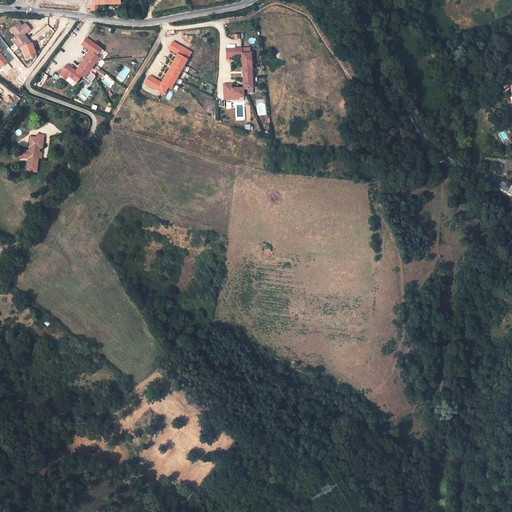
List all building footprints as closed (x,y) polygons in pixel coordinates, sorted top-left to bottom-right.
[(123,0),(91,0),(90,10),(98,10),(98,4),(121,3),(121,0),(123,0)] [(24,39),(21,35),(29,30),(25,24),(22,26),(20,27),(17,23),(11,27),(13,30),(12,34),(14,37),(10,39),(14,45),(18,46),(19,45),(21,47),(20,51),(26,61),(30,61),(36,57),(32,50),(33,46),(31,43),(28,44),(25,45),(23,42),(24,39)] [(103,50),(86,37),(81,44),(90,51),(75,70),(66,64),(59,74),(65,79),(68,76),(73,79),(72,82),(75,84),(81,75),(85,78),(88,75),(86,74),(89,70),(91,72),(93,69),(91,67),(96,60),(98,62),(100,59),(96,55),(99,52),(101,53),(103,50)] [(191,52),(172,41),(168,49),(177,54),(161,82),(149,76),(145,83),(163,93),(167,87),(170,88),(191,52)] [(241,48),(226,49),(226,57),(241,56),(243,88),(231,88),(231,84),(223,84),(223,100),(237,99),(237,97),(243,97),(243,89),(254,89),(254,84),(252,84),(252,82),(254,82),(254,72),(252,72),(251,58),(253,58),(253,53),(241,54),(241,48)] [(44,138),(33,137),(32,147),(32,151),(20,150),(19,156),(32,158),(32,162),(28,162),(27,171),(36,172),(38,158),(35,158),(36,152),(37,152),(38,148),(42,148),(44,138)]
